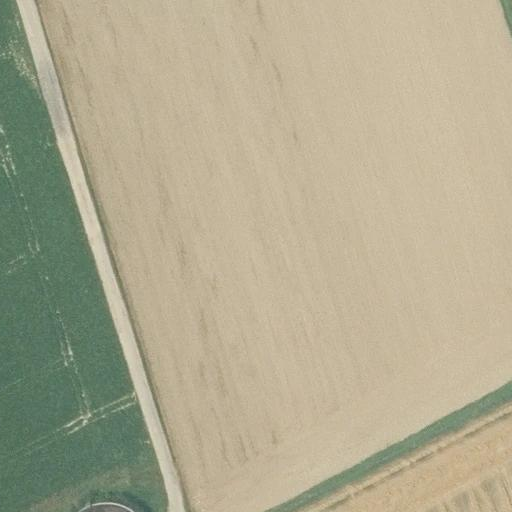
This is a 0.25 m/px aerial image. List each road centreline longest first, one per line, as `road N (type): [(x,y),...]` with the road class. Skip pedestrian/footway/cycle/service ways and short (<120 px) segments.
road 1 (track): [(24,0),(181,511)]
road 2 (track): [(511,389),(283,511)]
